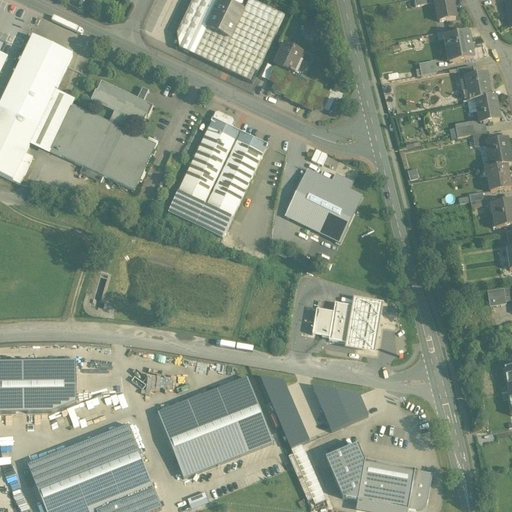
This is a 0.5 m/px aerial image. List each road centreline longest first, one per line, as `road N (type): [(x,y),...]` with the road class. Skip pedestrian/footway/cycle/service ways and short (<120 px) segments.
road 1 (residential): [(0,337),(123,338),(379,381),(437,379)]
road 2 (residential): [(378,133),(323,138),(124,43)]
road 3 (tertiary): [(437,379),(378,133)]
road 4 (track): [(22,200),(30,214),(93,238),(68,334)]
road 5 (tertiary): [(378,133),(350,0)]
road 6 (tertiary): [(469,511),(437,379)]
